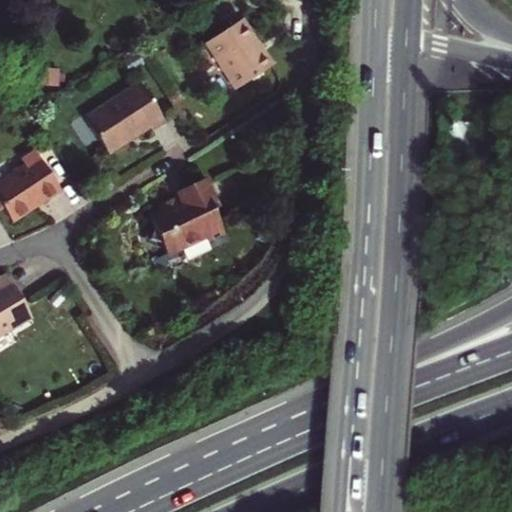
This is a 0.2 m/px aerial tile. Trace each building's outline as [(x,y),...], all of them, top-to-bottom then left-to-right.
[(258,47),(245,26),(209,48),(232,87),(268,66),(258,47)] [(144,140),(157,132),(155,128),(134,94),(80,127),(100,160),(132,141),(142,136),(144,140)] [(38,203),(51,195),(31,163),(27,158),(12,168),(15,174),(0,183),(0,225),(2,228),(38,203)] [(213,200),(206,182),(182,192),(173,196),(175,200),(157,207),(159,211),(147,216),(168,259),(223,235),(210,215),(205,203),(213,200)] [(0,336),(29,317),(8,285),(4,279),(0,281),(0,336)]
